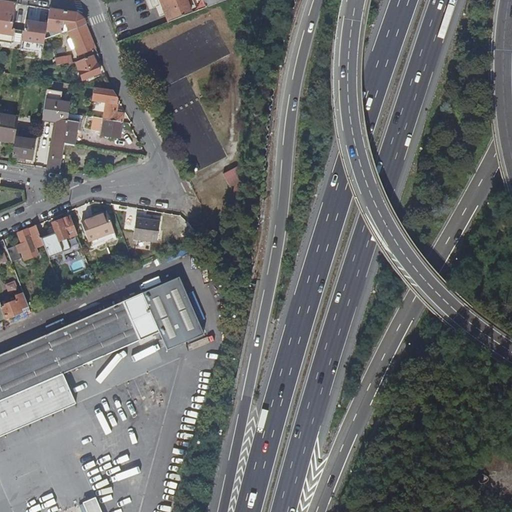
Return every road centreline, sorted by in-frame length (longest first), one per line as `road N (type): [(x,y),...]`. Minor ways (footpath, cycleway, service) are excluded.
road 1 (motorway): [(283,511),(445,0)]
road 2 (motorway): [(403,0),(324,235),(245,511)]
road 3 (motorway): [(319,0),(291,110),(271,280),(222,511)]
road 4 (unknown): [(0,340),(180,267),(193,273),(208,295),(207,333),(177,371),(140,511)]
road 5 (motorway): [(313,511),(372,377),(511,117)]
road 6 (trunk): [(356,0),(351,92),(364,165),(382,208),(449,303),(511,352)]
road 7 (residential): [(86,2),(158,154)]
road 8 (trunk): [(511,161),(503,98),(508,0)]
